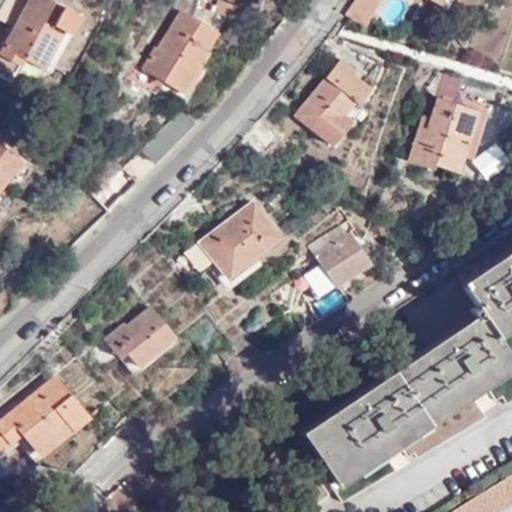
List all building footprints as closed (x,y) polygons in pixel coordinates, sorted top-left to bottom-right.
[(77,16),(45,0),(25,0),(0,46),(0,59),(8,64),(12,57),(47,74),(77,16)] [(351,0),(342,12),(358,22),(374,0),(351,0)] [(219,40),(189,12),(160,44),(156,40),(139,58),(175,92),(197,71),(193,66),(219,40)] [(332,133),(369,87),(353,75),(356,71),(341,58),(300,107),(332,133)] [(430,117),(424,114),(408,160),(433,168),(434,164),(459,171),(478,111),(437,97),(430,117)] [(136,149),(148,164),(149,163),(189,122),(176,109),(136,149)] [(0,144),(0,182),(19,158),(0,144)] [(281,237),(252,201),(201,241),(228,276),(281,237)] [(342,236),(364,267),(370,263),(349,231),(342,236)] [(335,286),(364,267),(342,236),(314,254),(325,270),(335,286)] [(511,314),(511,251),(460,286),(480,316),(301,435),(330,478),(326,481),(340,502),(394,470),(379,446),(394,436),(407,456),(413,452),(416,457),(483,417),(464,389),(480,377),(494,399),(500,396),(505,404),(511,399),(511,362),(490,329),(511,314)] [(317,299),(335,286),(325,270),(318,274),(320,277),(308,286),(317,299)] [(174,338),(149,305),(129,319),(125,315),(101,331),(113,349),(120,344),(135,365),(174,338)] [(216,335),(236,361),(243,355),(226,328),(216,335)] [(219,372),(236,361),(216,335),(201,345),(219,372)] [(55,370),(0,414),(0,447),(12,439),(4,430),(14,422),(40,453),(92,413),(55,370)] [(74,474),(82,481),(92,480),(129,443),(117,431),(74,474)] [(453,511),(477,497),(511,476),(511,471),(446,511),(453,511)] [(297,511),(324,494),(311,475),(279,496),(289,511),(297,511)] [(453,511),(495,511),(511,502),(511,476),(477,497),(453,511)]
